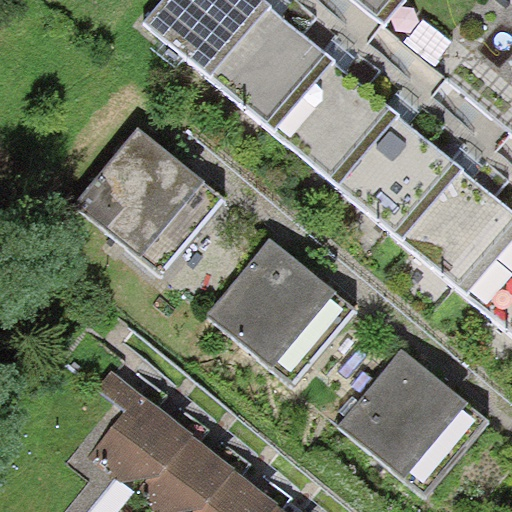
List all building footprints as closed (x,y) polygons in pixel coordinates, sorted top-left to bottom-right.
[(511,333),(511,217),(256,0),(171,0),(149,26),(511,333)] [(511,0),(359,0),(511,130),(511,0)] [(139,126),(75,200),(162,275),(226,200),(139,126)] [(271,240),(207,313),(294,385),(356,311),(271,240)] [(403,352),(340,427),(426,499),(489,423),(403,352)] [(69,463),(91,481),(66,511),(290,511),(114,370),(102,386),(117,401),(69,463)]
